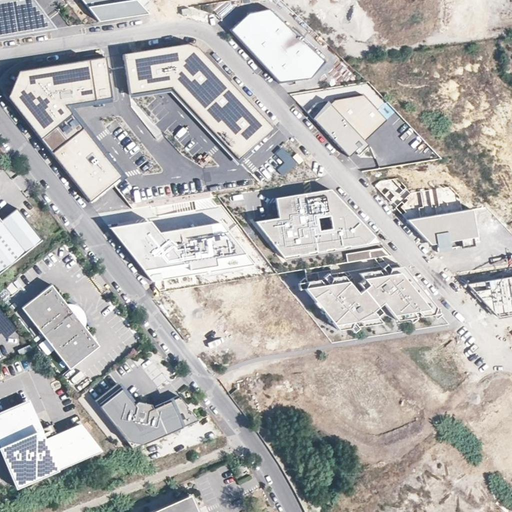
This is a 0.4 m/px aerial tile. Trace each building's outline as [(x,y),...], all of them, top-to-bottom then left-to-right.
[(0,0),(0,36),(57,27),(39,0),(0,0)] [(131,0),(78,0),(95,21),(143,13),(131,0)] [(83,19),(72,1),(58,10),(69,27),(83,19)] [(270,10),(249,15),(231,31),(281,85),(314,80),(326,65),(270,10)] [(127,57),(132,95),(177,90),(243,162),(275,130),(202,54),(193,47),(127,57)] [(11,98),(100,212),(129,207),(118,192),(126,177),(75,106),(111,98),(108,59),(22,71),(11,98)] [(324,98),(309,113),(350,159),(358,151),(362,156),(371,146),(366,140),(386,121),(363,94),(324,98)] [(279,164),(293,163),(292,147),(279,148),(279,164)] [(379,181),(374,186),(406,219),(462,211),(460,197),(450,187),(411,193),(397,179),(379,181)] [(283,259),(379,243),(331,192),(328,189),(275,198),(279,220),(257,223),(283,259)] [(0,272),(42,240),(16,208),(1,220),(0,219),(0,272)] [(470,211),(407,220),(432,246),(473,240),(470,211)] [(121,226),(109,228),(151,282),(254,264),(223,222),(159,232),(151,221),(121,226)] [(349,262),(362,259),(361,253),(348,256),(349,262)] [(395,274),(392,281),(405,279),(434,315),(399,322),(402,326),(421,323),(420,322),(425,321),(426,322),(438,320),(440,312),(407,272),(395,274)] [(365,279),(369,285),(387,282),(383,276),(365,279)] [(511,277),(471,284),(501,316),(511,314),(511,277)] [(364,300),(354,287),(334,291),(329,292),(311,295),(340,331),(357,329),(364,327),(383,324),(382,322),(387,319),(384,314),(389,310),(399,322),(434,315),(405,279),(392,281),(387,282),(369,285),(374,291),(364,300)] [(337,284),(334,291),(354,287),(348,282),(337,284)] [(67,306),(51,284),(21,308),(69,369),(98,346),(82,325),(67,306)] [(313,288),(311,295),(329,292),(325,286),(313,288)] [(80,309),(78,307),(74,305),(70,305),(67,306),(82,325),(84,320),(84,315),(82,311),(80,309)] [(17,329),(0,309),(0,331),(6,338),(17,329)] [(198,420),(191,411),(188,412),(187,408),(188,407),(179,397),(152,409),(151,404),(137,401),(134,404),(117,383),(95,400),(126,440),(143,444),(198,420)] [(26,404),(0,415),(0,444),(17,484),(100,449),(81,425),(42,442),(26,404)] [(389,484),(397,496),(415,485),(409,475),(405,478),(403,475),(389,484)] [(435,480),(420,490),(429,503),(444,493),(435,480)] [(157,511),(189,498),(192,493),(147,511),(157,511)] [(199,511),(192,493),(189,498),(195,511),(199,511)] [(195,511),(189,498),(157,511),(195,511)]
